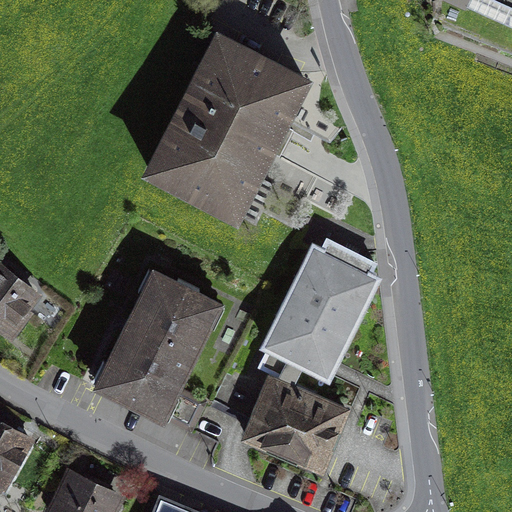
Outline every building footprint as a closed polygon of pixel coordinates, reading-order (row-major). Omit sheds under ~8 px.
[(470,0),(441,0),(442,1),(465,11),(467,8),(470,0)] [(511,9),(491,0),(470,0),(467,8),(511,27),(511,9)] [(313,86),(217,36),(142,185),(239,234),(313,86)] [(322,241),(313,237),(263,341),(268,343),(258,364),(269,370),(270,368),(296,379),(305,361),(332,374),(383,272),(373,267),(378,258),(327,232),(322,241)] [(43,290),(0,253),(0,326),(13,336),(34,309),(31,306),(43,290)] [(225,293),(152,256),(91,380),(192,431),(207,399),(179,385),(225,293)] [(296,379),(270,368),(269,370),(241,431),(323,466),(351,403),(296,379)] [(0,483),(5,486),(35,434),(0,411),(0,483)] [(45,510),(48,511),(115,511),(126,491),(69,464),(45,510)] [(213,511),(159,489),(149,511),(213,511)]
